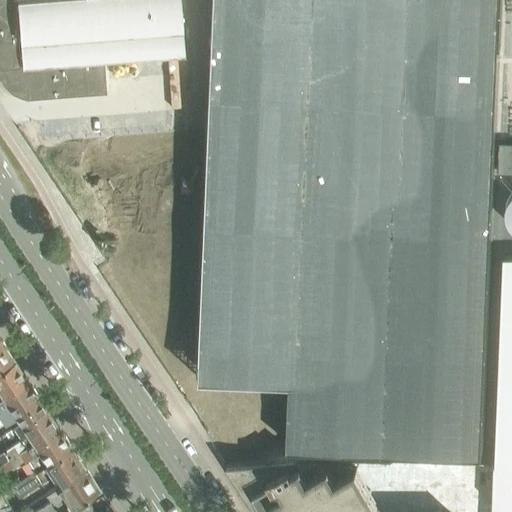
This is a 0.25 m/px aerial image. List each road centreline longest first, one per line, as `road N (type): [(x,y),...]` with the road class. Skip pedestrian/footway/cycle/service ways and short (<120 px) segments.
road 1 (secondary): [(213,511),(0,181)]
road 2 (secondary): [(0,267),(162,511)]
